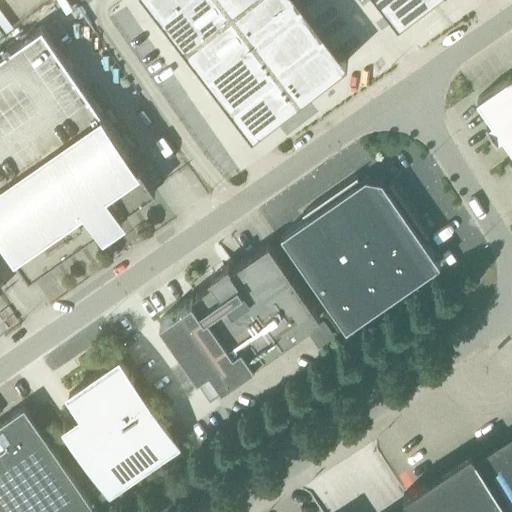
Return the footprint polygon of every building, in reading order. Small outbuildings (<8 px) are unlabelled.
[(302,0),(151,0),(252,131),(347,58),(302,0)] [(383,0),(398,19),(423,0),(383,0)] [(141,168),(103,112),(42,25),(0,54),(0,230),(17,254),(31,274),(100,227),(104,234),(128,218),(123,211),(155,188),(141,168)] [(511,73),(477,98),(491,118),(486,122),(498,140),(504,136),(511,148),(511,155),(510,157),(511,159),(511,73)] [(306,216),(283,232),(348,326),(348,327),(441,262),(423,236),(428,233),(392,181),(387,184),(383,178),(367,175),(357,182),(356,181),(353,177),(357,175),(356,174),(353,176),(332,190),(307,208),(301,212),(302,213),(303,212),(306,216)] [(213,276),(216,280),(213,281),(214,282),(199,292),(198,292),(196,294),(197,295),(194,297),(193,295),(160,318),(211,391),(247,367),(249,365),(264,354),(264,355),(267,353),(282,342),(285,341),(285,340),(300,330),(303,328),(302,328),(317,318),(318,318),(320,316),(318,314),(308,299),(308,298),(306,296),(295,281),(296,281),(294,278),(283,263),(282,260),(281,261),(271,245),(269,243),(267,244),(267,245),(252,255),(251,255),(249,257),(234,268),(234,267),(231,269),(228,265),(230,264),(229,263),(211,275),(212,276),(213,276)] [(76,440),(65,424),(63,425),(110,493),(183,443),(146,392),(140,396),(129,380),(135,376),(120,355),(66,392),(92,429),(76,440)] [(0,511),(76,511),(91,502),(23,403),(0,419),(0,511)] [(511,511),(511,430),(476,454),(472,447),(404,491),(411,502),(417,511),(511,511)]
